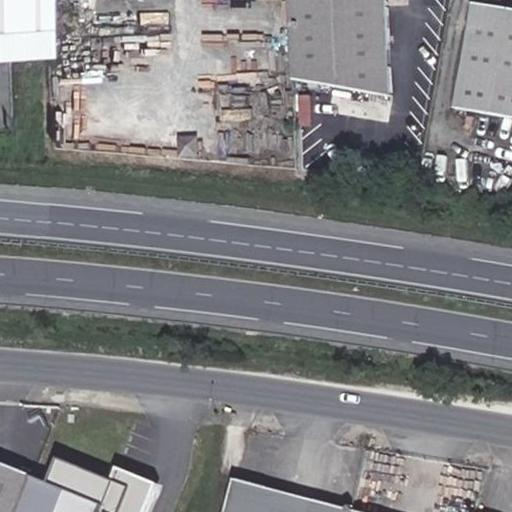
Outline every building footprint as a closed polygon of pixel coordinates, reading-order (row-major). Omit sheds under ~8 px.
[(30,0),(0,0),(0,40),(19,39),(16,10),(32,9),(30,0)] [(397,0),(299,0),(303,83),(402,101),(397,0)] [(511,9),(482,4),(461,111),(511,118),(511,9)] [(33,38),(32,9),(16,10),(19,39),(33,38)] [(0,511),(112,511),(114,510),(0,462),(0,511)] [(358,511),(245,481),(236,511),(358,511)] [(158,511),(165,511),(170,503),(129,486),(124,498),(158,511)]
